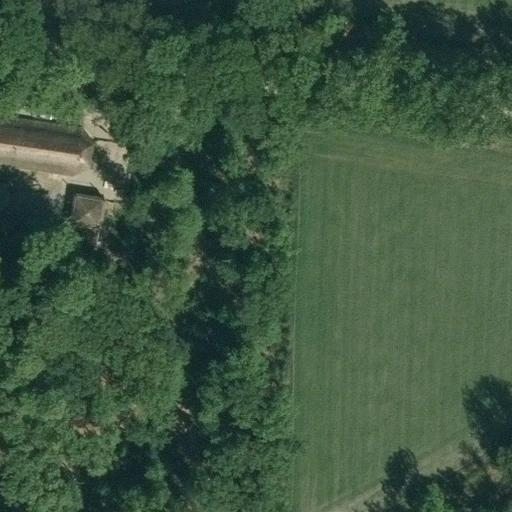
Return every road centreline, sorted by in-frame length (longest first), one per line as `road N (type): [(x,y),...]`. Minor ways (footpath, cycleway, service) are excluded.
road 1 (track): [(511,117),(322,98),(0,41)]
road 2 (track): [(104,100),(102,164),(94,179),(56,193),(0,182)]
road 3 (track): [(147,65),(79,112),(0,102)]
